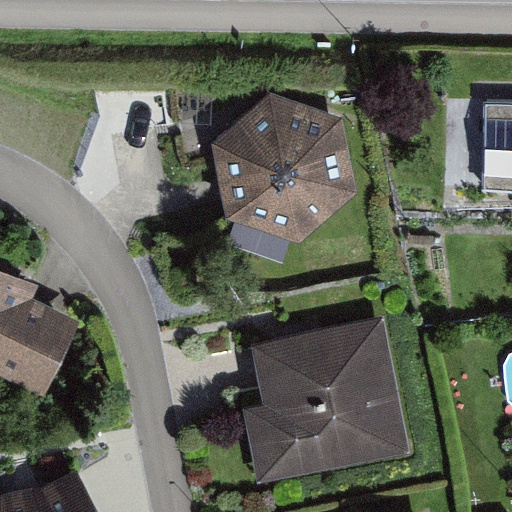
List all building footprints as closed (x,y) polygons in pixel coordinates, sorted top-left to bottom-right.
[(301,237),(358,188),(344,112),(271,87),(214,137),(228,213),(301,237)] [(511,183),(511,99),(486,99),(484,183),(511,183)] [(47,285),(0,262),(0,369),(47,392),(80,325),(38,304),(47,285)] [(389,320),(259,343),(270,408),(252,411),(265,484),(414,457),(389,320)] [(3,497),(0,496),(0,511),(102,511),(80,475),(37,492),(3,497)]
